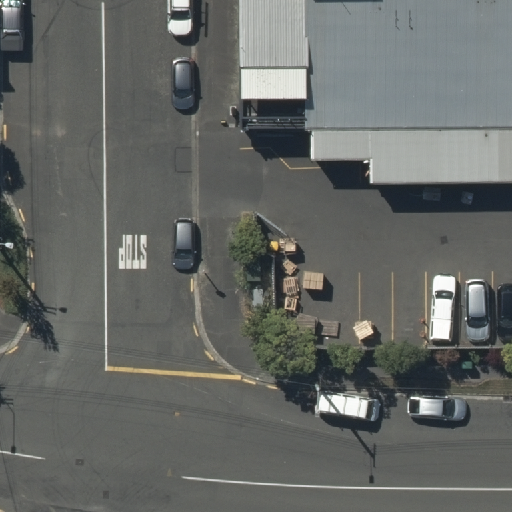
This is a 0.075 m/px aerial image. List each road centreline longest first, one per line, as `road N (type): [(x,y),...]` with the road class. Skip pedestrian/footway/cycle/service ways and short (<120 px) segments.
road 1 (residential): [(102,0),(106,468)]
road 2 (tertiary): [(511,488),(219,481),(106,468)]
